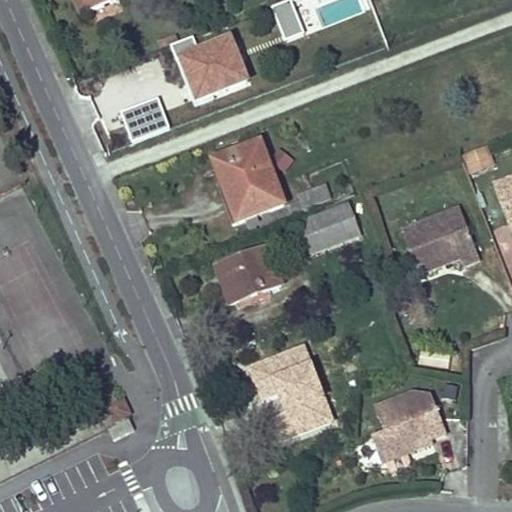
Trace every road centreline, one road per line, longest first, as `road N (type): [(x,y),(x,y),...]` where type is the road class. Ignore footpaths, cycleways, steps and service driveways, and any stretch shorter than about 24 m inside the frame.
road 1 (residential): [(183,458),(173,377),(4,0)]
road 2 (residential): [(480,511),(483,364),(511,354)]
